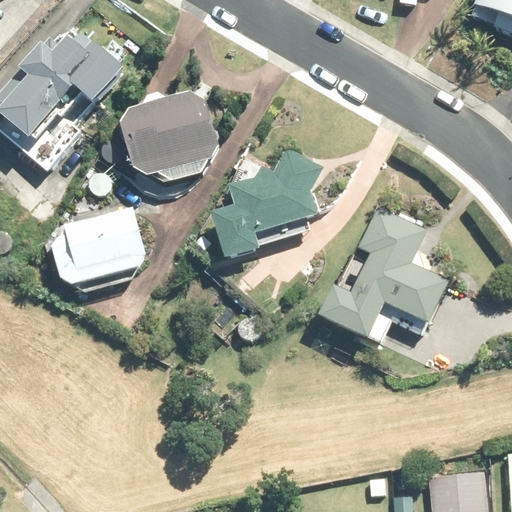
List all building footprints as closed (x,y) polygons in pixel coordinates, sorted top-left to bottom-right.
[(511,0),(474,0),(473,5),(511,20),(511,0)] [(121,69),(72,30),(63,39),(60,37),(54,43),(49,38),(42,46),(39,43),(16,69),(19,72),(0,92),(0,133),(45,172),(82,133),(74,126),(97,101),(99,102),(124,75),(119,70),(121,69)] [(213,132),(204,100),(187,91),(127,109),(118,124),(131,170),(145,178),(149,176),(162,183),(167,181),(169,182),(200,174),(206,160),(209,160),(218,139),(215,131),(213,132)] [(316,215),(311,191),(323,168),(285,148),(272,173),(261,166),(253,179),(227,185),(234,206),(208,212),(222,259),(257,249),(257,246),(310,230),(307,218),(316,215)] [(56,238),(49,248),(57,279),(83,294),(131,280),(144,258),(131,208),(63,225),(67,237),(56,238)] [(331,285),(315,316),(381,346),(392,321),(422,335),(449,281),(410,263),(426,229),(377,208),(357,249),(366,253),(353,279),(356,282),(350,293),(331,285)] [(203,251),(211,244),(203,236),(195,243),(203,251)] [(484,511),(481,476),(432,480),(435,511),(484,511)]
